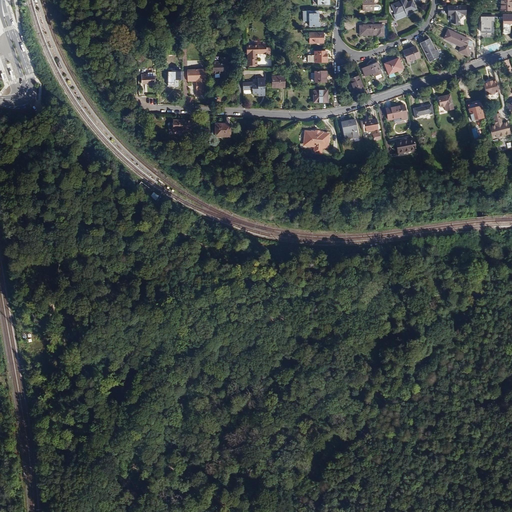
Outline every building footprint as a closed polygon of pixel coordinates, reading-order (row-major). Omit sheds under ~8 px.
[(373,5),(373,0),(362,0),(362,2),(362,11),(373,10),(373,5)] [(405,0),(402,0),(391,5),(395,14),(394,15),(396,20),(403,17),(407,15),(406,14),(409,12),(416,9),(412,1),(407,3),(405,0)] [(511,0),(500,0),(501,10),(511,10),(511,0)] [(447,10),(447,14),(450,14),(451,15),(451,23),(460,25),(459,20),(464,15),(466,15),(466,5),(447,6),(447,10)] [(309,27),(319,26),(319,21),(319,14),(317,14),(317,11),(303,11),(304,21),(309,21),(309,27)] [(511,14),(502,15),(503,33),(510,33),(510,24),(511,23),(511,14)] [(478,17),(478,32),(489,32),(490,22),(492,22),(492,17),(478,17)] [(383,25),(363,25),(363,27),(363,35),(371,35),(371,32),(377,32),(377,34),(377,36),(380,36),(383,36),(383,25)] [(443,39),(460,47),(458,52),(468,56),(470,51),(471,49),(471,48),(470,47),(469,46),(467,44),(469,39),(447,29),(445,34),(443,39)] [(327,33),(309,33),(309,43),(326,43),(326,39),(326,37),(327,37),(327,33)] [(420,43),(429,62),(440,56),(437,50),(435,51),(429,39),(425,41),(420,43)] [(246,45),(247,54),(249,54),(249,56),(247,56),(248,59),(247,59),(247,66),(251,66),(257,66),(257,54),(266,54),(266,55),(270,55),(270,47),(266,47),(266,46),(258,47),(258,45),(246,45)] [(403,51),(407,62),(419,58),(415,46),(410,48),(403,51)] [(315,56),(315,63),(327,62),(327,56),(327,51),(314,51),(315,56)] [(228,76),(228,58),(220,58),(221,62),(212,62),(213,74),(218,74),(221,74),(221,76),(228,76)] [(384,64),(388,74),(403,69),(398,58),(390,62),(384,64)] [(362,69),(365,77),(372,74),(380,70),(377,63),(369,66),(362,69)] [(201,95),(206,95),(205,69),(188,70),(188,81),(196,81),(196,84),(198,85),(198,88),(196,89),(197,96),(201,95)] [(314,81),(315,83),(326,82),(326,76),(326,71),(314,71),(314,73),(314,81)] [(183,72),(172,72),(172,80),(178,80),(183,80),(183,72)] [(148,74),(141,74),(141,83),(148,83),(148,86),(151,85),(155,85),(155,77),(148,77),(148,74)] [(353,77),(349,79),(353,89),(355,94),(364,91),(358,75),(353,77)] [(272,76),(272,88),(277,88),(284,87),(284,76),(272,76)] [(265,96),(264,78),(258,78),(258,84),(252,84),(252,82),(243,83),(243,90),(252,90),(252,94),(256,94),(258,94),(258,96),(265,96)] [(487,83),(483,84),(486,95),(490,94),(491,95),(494,94),(495,93),(499,92),(496,81),(492,82),(492,81),(487,82),(487,83)] [(314,91),(314,102),(327,102),(327,96),(327,91),(314,91)] [(438,98),(439,103),(444,102),(444,104),(446,111),(453,109),(450,95),(446,96),(438,98)] [(385,109),(388,120),(393,119),(401,117),(401,120),(407,119),(404,105),(395,107),(385,109)] [(413,109),(415,118),(419,117),(418,116),(430,113),(430,115),(433,114),(431,105),(413,109)] [(469,109),(472,120),(483,117),(480,106),(474,108),(469,109)] [(502,124),(499,113),(491,115),(493,125),(488,127),(492,141),(511,136),(507,123),(502,124)] [(359,137),(355,119),(352,120),(346,121),(341,122),(345,140),(359,137)] [(379,129),(377,119),(369,120),(362,121),(364,132),(379,129)] [(172,127),(172,130),(191,131),(192,120),(181,120),(173,120),(173,123),(172,127)] [(215,136),(230,137),(230,124),(216,124),(215,136)] [(322,148),(326,148),(328,147),(330,136),(328,134),(323,133),(324,132),(319,132),(319,133),(316,133),(316,131),(313,131),(311,131),(311,132),(307,131),(305,133),(303,144),(305,146),(314,147),(313,153),(322,154),(322,148)] [(396,142),(398,154),(416,150),(413,138),(402,141),(396,142)]
